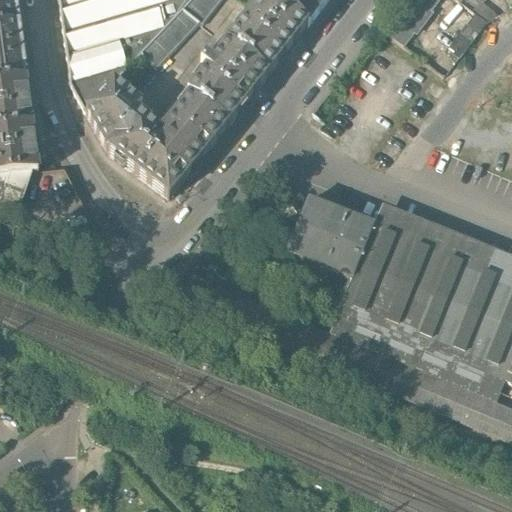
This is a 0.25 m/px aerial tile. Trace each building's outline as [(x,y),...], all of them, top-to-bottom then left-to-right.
[(0,0),(0,18),(17,16),(14,0),(0,0)] [(185,0),(59,0),(70,77),(86,105),(112,76),(140,47),(185,0)] [(185,0),(140,47),(157,62),(200,16),(202,18),(216,0),(185,0)] [(258,0),(227,38),(268,71),(286,47),(307,22),(281,0),(258,0)] [(281,0),(307,22),(324,0),(281,0)] [(511,0),(415,0),(343,83),(348,91),(390,40),(413,60),(428,42),(415,30),(442,0),(511,0)] [(463,56),(488,19),(474,10),(449,47),(463,56)] [(17,16),(0,18),(0,75),(25,74),(21,44),(17,16)] [(190,92),(227,120),(248,95),(268,71),(227,38),(187,89),(190,92)] [(0,124),(32,121),(29,96),(25,74),(0,75),(0,124)] [(196,159),(227,120),(190,92),(161,128),(136,108),(142,100),(112,76),(86,105),(107,147),(169,194),(196,159)] [(32,121),(0,124),(0,173),(30,169),(33,169),(38,168),(34,143),(32,121)] [(64,165),(38,168),(33,169),(67,222),(73,218),(85,230),(94,225),(64,165)] [(15,217),(30,169),(0,173),(0,230),(11,236),(20,219),(15,217)] [(370,200),(362,197),(358,206),(373,212),(380,196),(372,193),(370,200)] [(330,335),(213,287),(200,317),(511,444),(511,408),(497,403),(505,382),(511,385),(511,256),(507,254),(382,202),(373,224),(307,197),(286,252),(351,279),(330,335)] [(60,238),(20,219),(11,236),(51,254),(60,238)] [(118,460),(108,468),(113,475),(124,467),(118,460)]
